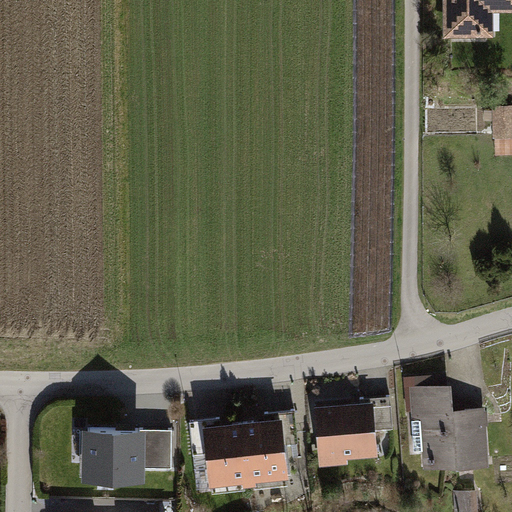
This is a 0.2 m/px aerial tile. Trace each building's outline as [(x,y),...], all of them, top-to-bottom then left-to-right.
[(494,13),(511,12),(511,0),(443,0),(443,38),(495,38),(494,13)] [(511,103),(492,104),(493,138),(511,137),(511,103)] [(424,466),(488,461),(484,403),(452,406),(450,379),(447,379),(446,370),(403,374),(406,410),(411,410),(414,447),(422,447),(424,466)] [(347,454),(377,452),(375,427),(392,425),(389,392),(360,395),(360,397),(313,401),(318,463),(347,461),(347,454)] [(254,475),(287,471),(283,442),(299,440),(295,405),(261,408),(262,411),(219,416),(219,413),(188,417),(192,448),(204,447),(207,479),(241,476),(241,481),(254,479),(254,475)] [(143,421),(79,420),(78,473),(142,474),(142,465),(142,425),(143,421)] [(172,426),(142,425),(142,465),(171,465),(172,426)] [(455,511),(464,511),(478,511),(476,487),(453,489),(455,511)]
